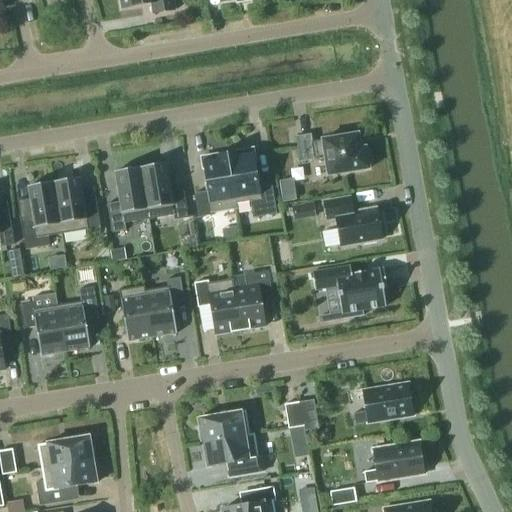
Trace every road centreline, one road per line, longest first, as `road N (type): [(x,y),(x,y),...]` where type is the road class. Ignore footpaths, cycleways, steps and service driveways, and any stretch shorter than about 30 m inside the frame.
road 1 (residential): [(0,145),(394,81)]
road 2 (residential): [(382,12),(103,57)]
road 3 (residential): [(441,336),(166,384)]
road 4 (residential): [(441,336),(394,81)]
road 5 (residential): [(492,511),(459,438),(441,336)]
road 6 (residential): [(166,384),(186,511)]
